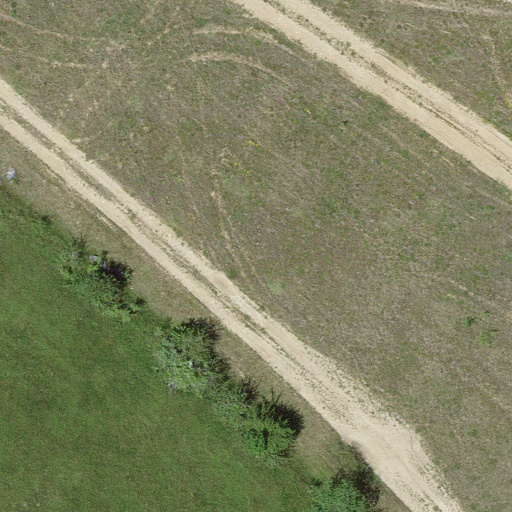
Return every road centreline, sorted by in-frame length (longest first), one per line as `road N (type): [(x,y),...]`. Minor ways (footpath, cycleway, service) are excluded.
road 1 (track): [(446,511),(361,414),(107,174),(0,87)]
road 2 (track): [(511,157),(278,0)]
